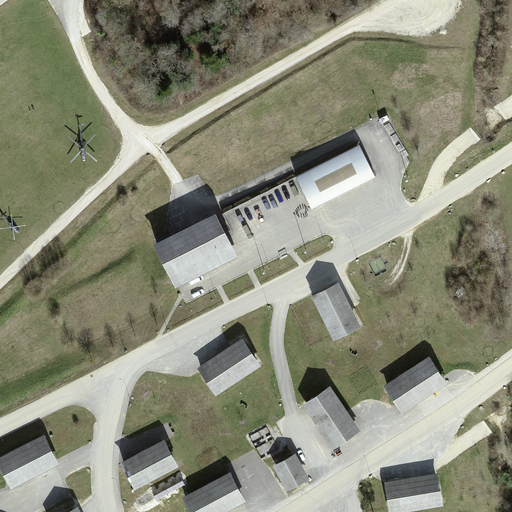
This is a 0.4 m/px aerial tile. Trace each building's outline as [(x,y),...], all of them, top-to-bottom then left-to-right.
[(358,145),(297,176),(312,206),(373,175),(358,145)] [(212,212),(153,242),(175,285),(234,255),(212,212)] [(337,284),(313,296),(333,338),(357,326),(337,284)] [(257,364),(241,339),(199,367),(215,392),(257,364)] [(427,358),(386,386),(402,409),(443,381),(427,358)] [(329,389),(305,404),(332,445),(356,429),(329,389)] [(42,438),(0,458),(0,465),(10,485),(54,463),(42,438)] [(162,441),(120,462),(132,486),(174,465),(162,441)] [(293,455),(274,465),(287,488),(305,478),(293,455)] [(228,475),(184,499),(191,511),(219,511),(242,500),(228,475)] [(434,475),(387,482),(392,511),(439,504),(434,475)]
